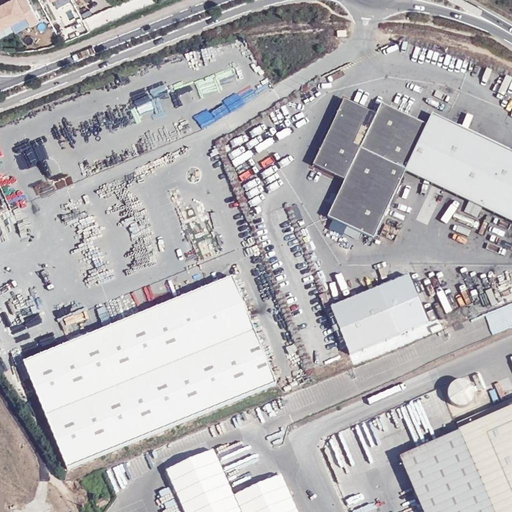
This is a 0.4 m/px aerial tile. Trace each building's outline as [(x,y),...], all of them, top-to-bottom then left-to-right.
[(10,0),(0,5),(0,33),(27,19),(17,0),(10,0)] [(335,218),(349,225),(346,231),(357,237),(360,231),(372,237),(402,170),(511,220),(511,154),(433,116),(428,127),(390,110),(378,115),(376,117),(366,113),(344,101),(315,164),(348,178),(330,216),(335,218)] [(390,110),(381,106),(378,115),(390,110)] [(16,155),(21,153),(17,141),(12,142),(16,155)] [(0,167),(0,187),(7,206),(15,203),(0,167)] [(335,218),(332,224),(346,231),(349,225),(335,218)] [(274,384),(231,278),(24,362),(67,468),(274,384)] [(345,347),(348,355),(397,336),(378,289),(329,309),(345,347)] [(26,320),(6,326),(11,339),(31,333),(26,320)] [(475,399),(475,397),(475,395),(475,392),(475,390),(474,388),(472,386),(471,384),(469,383),(467,382),(464,381),(462,381),(460,382),(457,382),(455,383),(453,384),(452,386),(450,388),(449,390),(449,392),(449,395),(449,397),(449,399),(450,401),(452,403),(453,405),(455,406),(458,407),(460,408),(462,408),(464,408),(467,407),(469,406),(471,405),(472,403),(474,401),(475,399)] [(493,388),(499,402),(504,399),(499,386),(493,388)] [(442,398),(346,439),(361,474),(400,458),(457,433),(442,398)] [(511,511),(511,408),(459,431),(459,432),(493,511),(511,511)] [(457,433),(400,458),(423,511),(493,511),(459,432),(457,433)] [(296,511),(282,478),(233,499),(213,451),(168,470),(173,483),(124,504),(127,511),(296,511)] [(363,489),(346,495),(350,506),(367,500),(363,489)]
